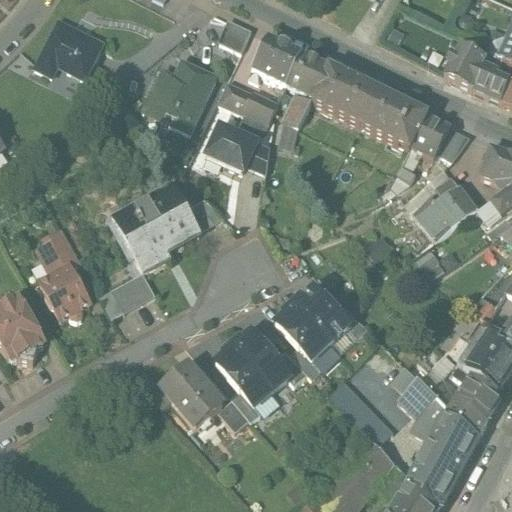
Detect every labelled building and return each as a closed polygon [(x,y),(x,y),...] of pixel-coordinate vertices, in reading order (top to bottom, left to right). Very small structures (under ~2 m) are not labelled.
[(250,36),(229,26),(219,48),(240,58),(250,36)] [(60,28),(35,76),(53,83),(61,68),(71,73),(68,78),(84,87),(103,51),(60,28)] [(511,28),(497,62),(503,65),(498,77),(511,83),(511,28)] [(302,61),(267,44),(249,83),(258,87),(261,81),(286,93),(286,92),(302,61)] [(458,55),(443,83),(471,97),(482,67),(458,55)] [(482,67),(471,97),(487,104),(494,85),(498,77),(503,65),(497,62),(486,57),(482,67)] [(327,74),(302,61),(286,92),(303,101),(312,105),(327,74)] [(158,85),(142,121),(190,142),(216,83),(180,67),(170,90),(158,85)] [(312,105),(310,109),(359,133),(377,99),(327,74),(312,105)] [(499,109),(511,114),(511,92),(507,91),(494,85),(487,104),(499,109)] [(269,130),(277,111),(227,88),(216,110),(242,122),(243,118),(269,130)] [(377,99),(359,133),(409,158),(410,155),(426,124),(377,99)] [(310,109),(312,105),(303,101),(301,105),(296,102),(286,124),(282,122),(279,127),(297,136),(310,109)] [(426,124),(410,155),(433,167),(437,160),(449,135),(426,124)] [(245,173),(256,149),(219,133),(205,162),(242,179),(245,173)] [(469,145),(449,135),(437,160),(451,169),(469,145)] [(269,155),(256,149),(245,173),(266,182),(269,155)] [(511,160),(490,153),(479,183),(495,189),(502,200),(511,193),(511,160)] [(414,181),(401,175),(396,183),(410,190),(414,181)] [(442,206),(457,196),(449,186),(434,195),(442,206)] [(196,238),(185,217),(172,194),(113,226),(141,280),(142,281),(168,267),(162,256),(196,238)] [(422,195),(403,210),(412,221),(430,207),(422,195)] [(442,206),(433,212),(442,225),(449,237),(475,219),(458,196),(457,196),(442,206)] [(204,207),(185,217),(196,238),(197,240),(223,227),(204,207)] [(449,237),(442,225),(426,236),(431,243),(424,248),(428,254),(449,237)] [(67,273),(69,276),(79,270),(61,238),(47,246),(55,260),(58,258),(66,274),(67,273)] [(420,265),(430,283),(444,276),(434,257),(420,265)] [(50,316),(54,317),(60,328),(68,324),(70,327),(75,329),(80,327),(82,320),(80,317),(89,313),(69,276),(67,273),(66,274),(58,258),(55,260),(42,267),(51,284),(39,290),(46,302),(45,306),(50,316)] [(142,281),(141,280),(109,297),(122,321),(154,304),(142,281)] [(292,312),(329,352),(346,336),(347,335),(336,323),(337,321),(334,318),(324,307),(323,309),(311,296),(302,305),(301,303),(292,312)] [(465,320),(474,326),(487,308),(479,303),(465,320)] [(0,350),(11,370),(16,368),(32,372),(37,356),(43,353),(18,307),(0,316),(0,350)] [(474,326),(480,330),(483,332),(495,314),(487,308),(474,326)] [(336,323),(347,335),(346,336),(356,347),(367,337),(341,311),(334,318),(337,321),(336,323)] [(299,357),(311,369),(311,368),(329,352),(292,312),(283,320),(284,321),(275,330),(286,343),(285,344),(296,356),(298,358),(299,357)] [(511,328),(500,346),(497,351),(511,360),(511,328)] [(511,377),(511,360),(497,351),(500,346),(483,332),(480,330),(468,348),(472,351),(457,373),(467,380),(497,400),(511,377)] [(231,353),(270,400),(287,386),(288,385),(275,370),(276,369),(274,366),(264,354),(263,355),(250,340),(241,348),(239,346),(231,353)] [(240,399),(253,414),(254,414),(270,400),(231,353),(223,360),(224,362),(215,369),(228,384),(226,386),(237,398),(239,400),(240,399)] [(288,363),(306,382),(310,386),(320,377),(311,368),(311,369),(299,357),(298,358),(296,356),(288,363)] [(276,369),(275,370),(288,385),(287,386),(293,393),(306,382),(288,363),(284,358),(274,366),(276,369)] [(441,361),(435,374),(446,380),(453,367),(441,361)] [(186,373),(161,394),(171,405),(196,436),(218,418),(221,415),(186,373)] [(471,416),(456,405),(460,400),(432,375),(419,390),(447,418),(444,423),(477,446),(486,431),(468,419),(471,416)] [(431,511),(440,511),(477,446),(444,423),(447,418),(419,390),(405,376),(392,389),(404,401),(396,408),(416,427),(409,439),(429,450),(408,488),(409,489),(431,511)] [(497,400),(467,380),(463,385),(467,388),(460,400),(456,405),(471,416),(468,419),(486,431),(492,420),(499,410),(493,406),(497,400)] [(156,388),(145,397),(160,414),(171,405),(161,394),(156,388)] [(349,395),(334,409),(378,454),(392,440),(349,395)] [(231,407),(247,426),(250,429),(259,421),(254,414),(253,414),(240,399),(239,400),(237,398),(229,404),(231,407)] [(222,415),(221,415),(218,418),(234,437),(247,426),(231,407),(222,415)] [(398,505),(409,489),(408,488),(367,445),(316,507),(319,511),(360,511),(378,491),(398,505)] [(431,511),(409,489),(398,505),(393,511),(431,511)]
